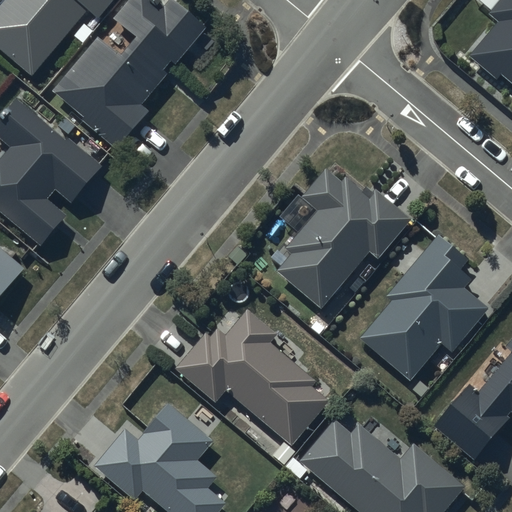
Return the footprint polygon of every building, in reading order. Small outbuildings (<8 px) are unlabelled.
[(4,0),(0,6),(0,53),(35,82),(91,13),(101,21),(118,0),(4,0)] [(84,124),(118,152),(152,113),(143,106),(169,75),(165,71),(172,63),(178,68),(209,31),(175,1),(168,9),(156,0),(135,0),(117,21),(140,39),(122,60),(101,42),(56,95),(87,121),(84,124)] [(499,27),(470,61),(495,81),(499,75),(511,85),(511,0),(505,0),(490,19),(499,27)] [(0,211),(45,249),(71,218),(52,203),(60,194),(76,207),(108,168),(78,144),(75,147),(20,102),(0,126),(0,139),(14,151),(2,166),(0,164),(0,211)] [(277,276),(323,314),(371,255),(380,263),(412,224),(378,196),(376,199),(366,191),(363,195),(348,182),(344,187),(327,173),(303,203),(318,215),(287,253),(292,258),(277,276)] [(361,343),(410,384),(442,345),(453,354),(488,312),(464,292),(472,281),(459,270),(466,262),(438,239),(388,301),(393,305),(361,343)] [(0,308),(30,271),(0,247),(0,308)] [(227,394),(291,448),(328,404),(312,389),(316,385),(270,346),(276,339),(247,314),(224,340),(217,334),(211,341),(206,337),(176,371),(217,406),(227,394)] [(434,432),(472,464),(508,421),(507,420),(511,416),(511,344),(506,352),(511,357),(478,399),(468,391),(434,432)] [(143,497),(161,511),(220,511),(224,508),(206,494),(216,482),(195,466),(212,445),(168,409),(138,445),(124,434),(94,471),(136,505),(143,497)] [(446,511),(464,492),(412,449),(399,464),(359,431),(352,440),(334,426),(300,467),(354,511),(446,511)]
